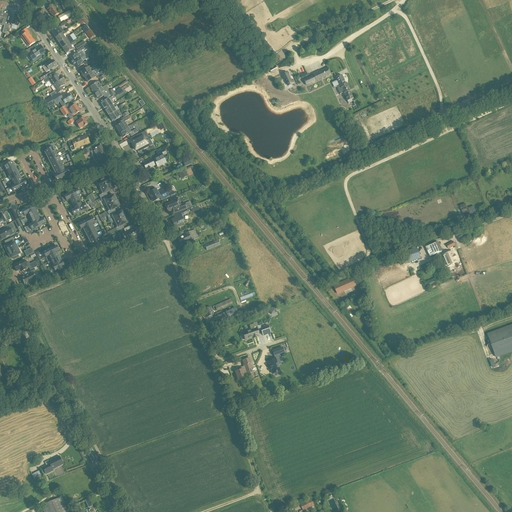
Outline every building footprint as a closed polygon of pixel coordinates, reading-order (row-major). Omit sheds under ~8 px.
[(48,11),(47,11),(49,14),(50,13),(53,17),(59,13),(53,5),(47,9),(48,11)] [(44,9),(36,15),(44,26),(52,21),(44,9)] [(60,19),(61,22),(71,18),(69,13),(59,18),(60,19)] [(14,18),(12,25),(18,26),(20,19),(14,18)] [(23,35),(21,36),(29,47),(35,42),(29,33),(26,28),(21,32),(23,35)] [(58,28),(52,32),(53,34),(52,35),(54,38),(55,37),(55,38),(62,33),(58,28)] [(62,33),(55,38),(59,43),(65,39),(63,35),(69,31),(68,29),(65,31),(62,33)] [(63,48),(74,41),(71,37),(70,35),(65,39),(59,43),(63,48)] [(263,37),(259,40),(271,54),(274,51),(263,37)] [(74,41),(63,48),(66,54),(73,49),(71,47),(76,44),(74,41)] [(31,48),(22,54),(24,58),(29,54),(29,55),(27,56),(30,61),(32,59),(33,61),(45,53),(41,45),(33,50),(31,48)] [(78,53),(71,57),(73,60),(71,61),(73,64),(86,55),(89,53),(87,50),(84,52),(85,53),(83,54),(82,51),(85,49),(83,47),(83,46),(76,51),(78,53)] [(86,55),(73,64),(74,66),(76,65),(78,68),(84,64),(83,61),(85,59),(86,61),(84,62),(86,65),(89,63),(93,61),(91,58),(89,59),(88,58),(86,55)] [(53,60),(42,67),(46,72),(56,66),(53,60)] [(90,66),(81,72),(84,77),(94,71),(96,70),(93,66),(91,68),(90,66)] [(320,70),(312,74),(313,76),(314,76),(316,80),(315,81),(316,81),(331,74),(328,68),(321,71),(320,70)] [(94,71),(84,77),(87,82),(96,77),(98,79),(107,72),(105,69),(98,74),(97,73),(95,74),(94,71)] [(291,80),(287,72),(282,75),(284,80),(285,79),(288,86),(294,83),(292,80),(291,80)] [(51,75),(43,80),(45,84),(49,81),(52,86),(53,85),(62,79),(60,76),(59,76),(58,74),(53,78),(51,75)] [(341,75),(335,78),(339,86),(337,87),(340,94),(343,93),(348,104),(353,101),(354,105),(355,104),(352,99),(353,99),(349,89),(346,82),(345,83),(341,75)] [(314,76),(313,76),(304,80),(306,85),(315,81),(316,80),(314,76)] [(60,88),(65,84),(64,83),(65,82),(62,79),(53,85),(56,90),(54,91),(54,92),(50,94),(51,96),(52,97),(59,93),(62,91),(60,88)] [(98,82),(90,87),(94,93),(102,88),(98,82)] [(102,88),(94,93),(98,99),(108,93),(110,95),(114,92),(112,89),(110,91),(107,85),(102,88)] [(72,99),(69,94),(66,95),(65,93),(61,96),(59,93),(52,97),(51,96),(44,101),(48,108),(56,103),(57,104),(63,100),(65,104),(72,99)] [(108,98),(101,103),(105,110),(112,105),(108,98)] [(64,107),(60,109),(64,116),(71,112),(73,116),(80,112),(76,105),(68,109),(66,106),(64,107)] [(112,105),(105,110),(109,116),(118,110),(117,107),(115,108),(112,105)] [(118,110),(109,116),(112,122),(122,116),(118,110),(117,111),(117,112),(116,111),(119,110),(118,110)] [(116,128),(115,129),(116,130),(118,130),(119,133),(128,127),(125,122),(130,119),(128,116),(117,123),(117,124),(118,123),(119,125),(116,127),(116,128)] [(83,117),(76,122),(80,129),(88,124),(83,117)] [(360,121),(355,123),(364,144),(370,142),(360,121)] [(128,127),(119,133),(121,135),(120,136),(121,138),(122,138),(123,138),(130,134),(131,136),(138,132),(136,129),(131,132),(128,127)] [(136,141),(132,143),(135,150),(136,150),(138,153),(141,151),(140,149),(148,145),(144,138),(148,136),(147,134),(145,131),(136,136),(137,136),(139,140),(136,141)] [(76,134),(63,139),(64,143),(73,140),(73,139),(77,137),(76,134)] [(75,140),(69,143),(72,151),(76,150),(75,148),(89,143),(86,136),(77,139),(77,138),(74,139),(75,140)] [(56,152),(53,147),(55,146),(54,143),(47,147),(49,149),(44,152),(45,155),(46,154),(47,157),(56,152)] [(95,149),(92,151),(96,157),(105,152),(101,146),(96,149),(96,148),(95,149)] [(150,160),(143,163),(148,173),(151,171),(150,169),(150,168),(156,165),(157,168),(166,163),(163,156),(166,154),(164,149),(156,153),(159,157),(157,158),(156,157),(152,159),(152,160),(151,161),(150,160)] [(58,157),(56,152),(47,157),(48,159),(47,159),(49,162),(58,157)] [(96,159),(94,160),(98,166),(103,162),(103,161),(108,158),(105,152),(96,157),(95,157),(96,159)] [(52,166),(61,162),(58,157),(49,162),(50,164),(51,164),(52,166)] [(188,158),(182,161),(185,167),(191,164),(188,158)] [(6,171),(15,167),(14,165),(13,162),(8,164),(7,161),(0,165),(2,168),(4,167),(6,171)] [(63,166),(61,162),(52,166),(53,168),(52,168),(53,171),(63,166)] [(65,170),(63,166),(53,171),(55,174),(55,173),(56,175),(61,173),(65,171),(65,170)] [(93,176),(100,172),(97,166),(96,167),(90,171),(93,176)] [(18,172),(16,169),(15,167),(6,171),(8,176),(18,172)] [(66,176),(70,174),(67,169),(65,170),(65,171),(61,173),(63,178),(66,177),(66,176)] [(11,181),(20,177),(19,175),(19,174),(18,172),(8,176),(11,181)] [(63,178),(61,173),(56,175),(54,176),(56,181),(60,179),(60,180),(63,178)] [(23,181),(21,178),(21,179),(20,177),(11,181),(13,186),(18,184),(23,181)] [(99,189),(110,183),(111,182),(109,178),(108,179),(107,178),(102,181),(101,178),(94,181),(96,184),(99,189)] [(23,187),(27,185),(24,180),(23,181),(18,184),(20,189),(23,188),(23,187)] [(110,191),(113,189),(112,188),(113,188),(111,184),(110,184),(110,183),(99,189),(102,194),(99,196),(101,199),(107,195),(106,193),(108,192),(110,191)] [(18,191),(20,189),(18,184),(13,186),(11,187),(13,192),(17,190),(18,191)] [(78,195),(80,194),(77,189),(73,191),(70,192),(73,198),(77,195),(78,195)] [(156,189),(149,193),(153,202),(160,198),(161,200),(169,196),(166,189),(158,193),(156,189)] [(73,198),(70,192),(67,194),(68,194),(64,196),(66,201),(69,200),(68,200),(73,198)] [(70,205),(80,200),(78,195),(77,195),(73,198),(68,200),(69,200),(70,202),(69,202),(70,205)] [(116,201),(116,200),(117,200),(115,196),(114,196),(114,195),(111,197),(110,197),(108,198),(107,195),(101,199),(102,201),(103,201),(106,206),(116,201)] [(171,202),(165,205),(168,212),(175,210),(176,213),(187,209),(184,203),(179,205),(178,203),(179,202),(178,198),(170,201),(171,202)] [(78,207),(82,205),(80,200),(70,205),(72,208),(72,207),(73,209),(78,207)] [(119,206),(119,205),(120,205),(118,201),(117,202),(116,201),(106,206),(108,212),(107,212),(109,215),(115,212),(114,209),(116,208),(119,206)] [(38,209),(35,204),(31,206),(31,205),(28,207),(31,212),(35,210),(36,210),(38,209)] [(87,209),(85,204),(82,205),(78,207),(81,212),(83,211),(87,209)] [(31,212),(28,207),(25,208),(26,209),(22,211),(24,216),(27,215),(26,214),(31,212)] [(81,212),(78,207),(73,209),(71,210),(74,216),(77,214),(78,214),(81,212)] [(38,214),(37,212),(36,210),(35,210),(31,212),(26,214),(27,215),(29,219),(38,214)] [(125,216),(123,212),(122,213),(122,212),(119,213),(117,214),(115,212),(109,215),(110,218),(111,217),(114,223),(125,217),(124,216),(125,216)] [(36,222),(40,220),(40,219),(39,217),(40,217),(38,214),(29,219),(31,224),(36,222)] [(181,223),(184,222),(181,216),(172,220),(176,229),(182,226),(181,223)] [(123,226),(125,225),(124,224),(128,223),(127,222),(128,221),(126,217),(125,218),(125,217),(114,223),(116,228),(117,231),(124,228),(123,226)] [(41,225),(45,223),(43,218),(40,219),(40,220),(36,222),(38,227),(41,226),(41,225)] [(92,224),(94,223),(92,218),(88,220),(88,219),(85,221),(87,226),(92,224)] [(83,228),(87,226),(85,221),(82,222),(78,224),(81,230),(83,228)] [(38,227),(36,222),(31,224),(29,225),(31,230),(35,228),(36,229),(38,227)] [(14,228),(12,224),(4,228),(5,229),(1,230),(2,232),(0,232),(0,238),(0,239),(1,238),(2,240),(12,234),(10,230),(14,228)] [(85,233),(94,229),(92,224),(87,226),(83,228),(84,230),(83,231),(85,233)] [(139,234),(137,230),(136,230),(133,231),(132,229),(133,229),(131,226),(124,229),(129,240),(132,239),(132,240),(137,237),(136,237),(139,235),(138,234),(139,234)] [(97,233),(94,229),(85,233),(86,236),(87,236),(88,238),(97,233)] [(186,235),(178,238),(181,244),(189,241),(189,242),(198,238),(195,230),(186,234),(186,235)] [(99,238),(97,233),(88,238),(89,240),(88,240),(90,243),(99,238)] [(102,243),(101,243),(99,238),(90,243),(91,246),(92,245),(92,247),(93,248),(102,243)] [(218,240),(205,246),(207,250),(220,245),(218,240)] [(7,253),(18,247),(16,244),(15,245),(14,242),(12,244),(11,241),(6,244),(7,246),(5,247),(6,250),(5,250),(7,253)] [(439,242),(426,247),(430,257),(443,251),(439,242)] [(102,249),(104,248),(102,243),(101,243),(102,243),(93,248),(92,247),(95,253),(97,252),(98,253),(103,250),(102,249)] [(59,251),(56,246),(53,248),(52,247),(49,249),(52,254),(57,252),(59,251)] [(20,251),(18,247),(7,253),(8,257),(9,256),(10,258),(13,257),(14,259),(19,257),(18,255),(20,254),(19,251),(20,251)] [(418,248),(402,253),(405,263),(421,258),(418,248)] [(48,256),(52,254),(49,249),(47,250),(47,251),(43,253),(44,256),(45,258),(48,257),(48,256)] [(50,261),(60,257),(58,254),(57,252),(52,254),(48,256),(48,257),(50,261)] [(452,252),(443,256),(448,266),(457,262),(455,259),(456,258),(455,255),(454,255),(452,252)] [(53,266),(62,262),(61,261),(60,259),(61,259),(60,257),(50,261),(52,266),(53,266)] [(26,269),(29,267),(30,270),(38,266),(35,262),(30,265),(28,262),(26,263),(24,260),(13,266),(16,272),(20,270),(21,272),(26,269)] [(62,268),(64,266),(62,261),(61,261),(62,262),(53,266),(52,266),(55,271),(57,270),(58,272),(63,269),(62,268)] [(35,271),(34,268),(27,272),(29,274),(21,278),(25,285),(36,279),(33,272),(35,271)] [(350,277),(331,285),(334,291),(352,283),(350,277)] [(228,300),(215,306),(217,311),(230,304),(228,300)] [(210,307),(203,310),(206,318),(213,315),(210,307)] [(215,319),(210,321),(212,326),(238,316),(235,309),(223,314),(224,316),(217,319),(215,319)] [(259,335),(257,328),(256,328),(255,324),(250,325),(251,330),(243,333),(244,334),(243,334),(245,339),(246,339),(246,340),(259,335)] [(511,325),(488,334),(496,357),(511,351),(511,325)] [(310,340),(300,345),(303,352),(313,348),(310,340)] [(275,359),(268,362),(273,374),(280,371),(278,365),(281,364),(277,355),(282,353),(280,348),(272,351),(274,356),(275,359)] [(239,370),(235,372),(238,379),(245,377),(248,376),(254,374),(250,363),(251,363),(250,358),(242,361),(245,369),(243,370),(242,367),(239,369),(239,370)] [(489,362),(491,369),(498,368),(495,360),(489,362)] [(50,464),(43,468),(46,474),(53,470),(53,469),(63,464),(59,456),(49,462),(50,464)] [(88,499),(84,500),(89,510),(88,510),(88,511),(92,511),(94,511),(88,499)] [(334,511),(335,511),(341,510),(337,499),(331,501),(334,511)] [(311,500),(301,505),(303,510),(314,506),(311,500)]
